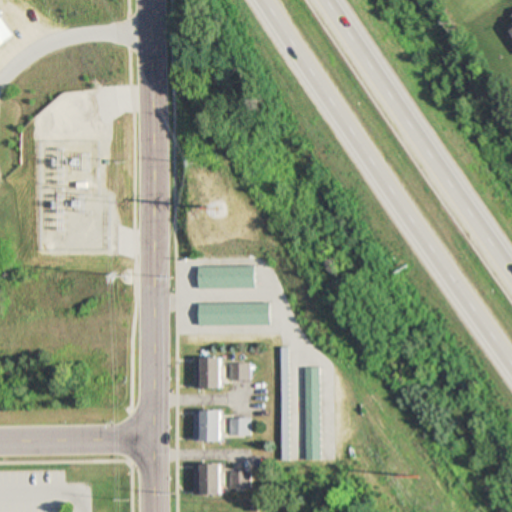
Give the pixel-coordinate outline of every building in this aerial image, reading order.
[(253,266),(195,266),(195,288),(253,288),(253,266)] [(195,325),(268,326),(268,304),(195,303),(195,325)] [(278,349),(279,460),(301,460),(301,444),(286,444),(285,349),(278,349)] [(191,390),(221,390),(221,359),(191,359),(191,390)] [(248,363),(227,363),(227,381),(248,381),(248,363)] [(329,460),(329,422),(319,422),(319,367),(303,368),(304,461),(329,460)] [(221,411),(192,411),(192,442),(221,442),(221,411)] [(248,436),(248,419),(227,419),(227,436),(248,436)] [(221,465),(193,465),(193,496),(221,496),(221,465)]
